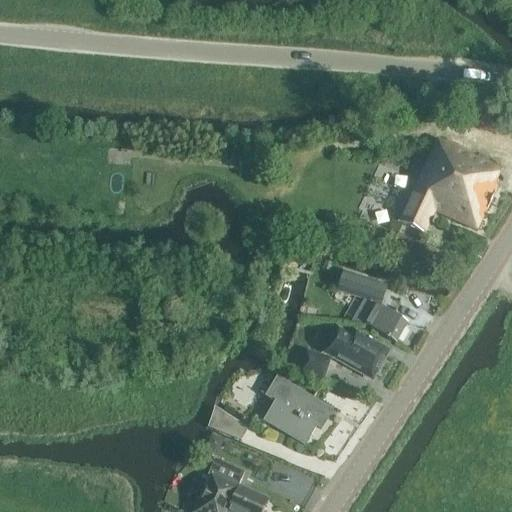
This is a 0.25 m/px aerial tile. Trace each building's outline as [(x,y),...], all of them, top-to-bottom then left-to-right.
[(483,106),(484,125),(508,123),(507,104),(483,106)] [(477,233),(497,189),(494,188),(502,172),(437,141),(398,223),(425,236),(435,213),(477,233)] [(337,293),(355,299),(363,302),(370,283),(343,274),(337,293)] [(376,306),(364,326),(396,344),(408,324),(376,306)] [(325,353),(345,364),(344,366),(352,371),(353,369),(372,380),(376,374),(380,373),(385,363),(384,359),(387,353),(388,354),(388,352),(357,333),(354,338),(340,329),(325,353)] [(307,353),(301,374),(323,383),(330,362),(320,359),(321,357),(307,353)] [(321,431),(331,415),(278,383),(269,399),(276,404),(264,422),(305,447),(316,428),(321,431)] [(209,429),(211,430),(241,441),(248,430),(216,410),(209,429)] [(262,511),(267,502),(238,489),(244,474),(215,461),(208,477),(211,478),(206,491),(205,490),(200,501),(201,502),(196,511),(262,511)]
